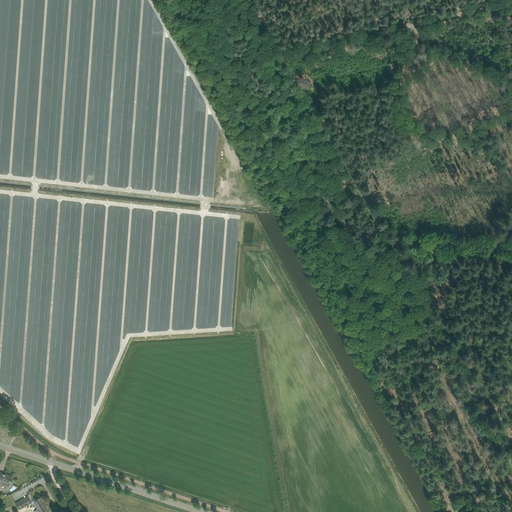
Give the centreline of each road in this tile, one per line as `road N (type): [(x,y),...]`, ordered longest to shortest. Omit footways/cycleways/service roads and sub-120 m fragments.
road 1 (track): [(248,0),(507,464)]
road 2 (track): [(511,1),(282,61)]
road 3 (secondary): [(205,511),(51,462)]
road 4 (track): [(383,242),(511,249)]
